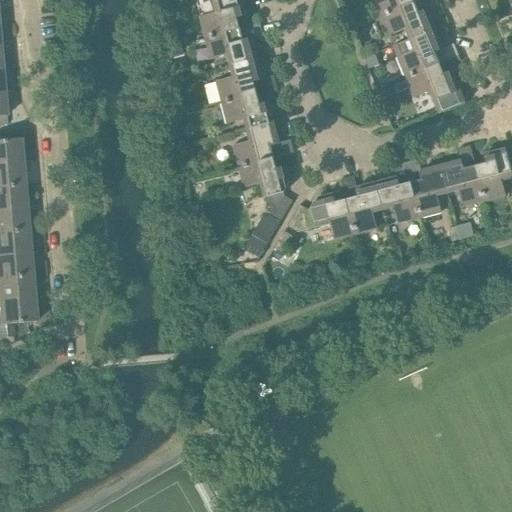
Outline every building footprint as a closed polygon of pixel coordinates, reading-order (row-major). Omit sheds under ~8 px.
[(200,18),(205,39),(261,24),(260,24),(240,29),(237,18),(246,16),(241,0),(208,0),(210,4),(213,3),(216,13),(200,18)] [(374,0),(381,16),(419,0),(418,0),(415,2),(413,0),(374,0)] [(436,0),(419,0),(381,16),(390,36),(405,30),(410,40),(435,30),(428,10),(439,6),(436,0)] [(261,24),(205,39),(211,60),(227,56),(230,66),(257,59),(252,39),(263,36),(261,24)] [(394,46),(406,77),(459,56),(454,44),(443,49),(435,30),(410,40),(394,46)] [(376,55),(366,59),(369,69),(379,65),(376,55)] [(464,68),(459,56),(406,77),(414,98),(430,91),(439,113),(465,103),(453,72),(464,68)] [(216,82),(222,103),(277,89),(274,76),(262,79),(257,59),(230,66),(233,78),(216,82)] [(388,86),(379,89),(382,98),(391,94),(388,86)] [(277,89),(222,103),(227,125),(244,120),(246,131),(274,123),(269,103),(280,100),(277,89)] [(233,146),(238,167),(294,153),(291,141),(279,144),(274,123),(246,131),(249,142),(233,146)] [(0,164),(23,162),(21,139),(0,140),(0,164)] [(440,166),(447,193),(458,190),(463,206),(484,201),(475,166),(476,166),(471,146),(458,149),(461,161),(440,166)] [(487,163),(476,166),(475,166),(484,201),(506,195),(501,178),(511,176),(511,177),(511,147),(484,155),(487,163)] [(294,153),(238,167),(244,188),(260,184),(269,216),(262,218),(244,250),(258,258),(268,244),(293,201),(291,200),(290,202),(281,197),(290,183),(285,167),(277,169),(274,158),(294,153)] [(437,196),(447,193),(440,166),(421,171),(418,160),(406,163),(420,217),(441,212),(437,196)] [(0,187),(25,185),(23,162),(0,164),(0,187)] [(420,217),(406,163),(393,166),(397,178),(377,183),(384,209),(395,206),(399,223),(420,217)] [(185,168),(187,178),(198,176),(196,166),(185,168)] [(341,180),(355,234),(377,229),(373,212),(384,209),(377,183),(357,188),(354,176),(341,180)] [(334,240),(355,234),(341,180),(346,200),(335,203),(333,194),(317,198),(309,213),(300,208),(301,206),(300,205),(287,226),(297,232),(330,223),(334,240)] [(0,209),(27,208),(25,185),(0,187),(0,209)] [(0,232),(29,230),(27,208),(0,209),(0,232)] [(457,227),(460,240),(474,237),(470,223),(457,227)] [(452,243),(460,240),(457,227),(448,229),(452,243)] [(0,255),(30,253),(29,230),(0,232),(0,255)] [(267,262),(278,267),(287,252),(276,246),(267,262)] [(0,278),(32,276),(30,253),(0,255),(0,278)] [(370,265),(369,262),(367,254),(362,256),(364,263),(365,267),(370,265)] [(0,301),(34,299),(32,276),(0,278),(0,301)] [(36,322),(34,299),(0,301),(0,325),(13,324),(36,322)] [(13,324),(0,325),(0,337),(14,336),(13,324)]
